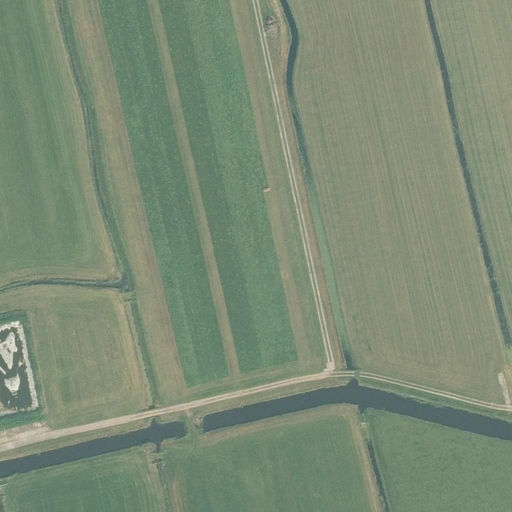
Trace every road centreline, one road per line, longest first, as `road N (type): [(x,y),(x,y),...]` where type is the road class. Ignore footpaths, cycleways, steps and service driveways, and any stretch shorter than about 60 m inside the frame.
road 1 (track): [(511,412),(369,377),(331,376),(0,449)]
road 2 (track): [(331,376),(254,0)]
